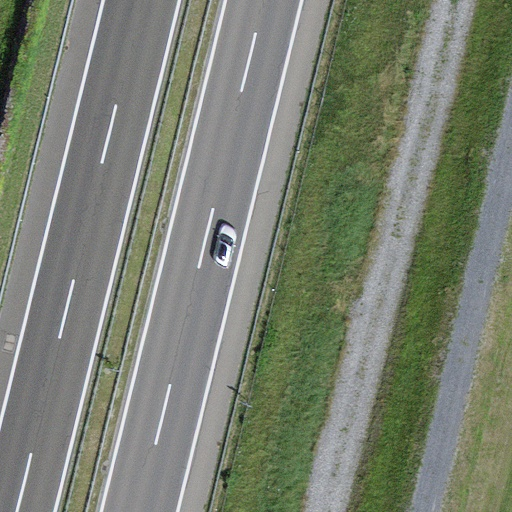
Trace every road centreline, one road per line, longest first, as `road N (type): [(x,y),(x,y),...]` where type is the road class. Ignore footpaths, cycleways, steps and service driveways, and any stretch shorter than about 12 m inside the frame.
road 1 (motorway): [(139,511),(264,0)]
road 2 (motorway): [(143,0),(19,511)]
road 3 (track): [(511,182),(436,511)]
